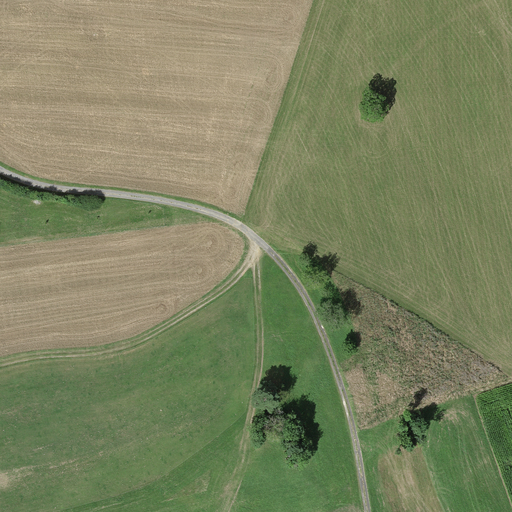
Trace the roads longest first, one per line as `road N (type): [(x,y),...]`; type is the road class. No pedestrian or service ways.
road 1 (track): [(364,511),(321,334),(293,279),(253,240)]
road 2 (track): [(250,260),(194,307),(125,346),(0,363)]
road 3 (track): [(253,240),(237,224),(154,198),(52,189),(0,171)]
road 4 (track): [(249,442),(250,260)]
